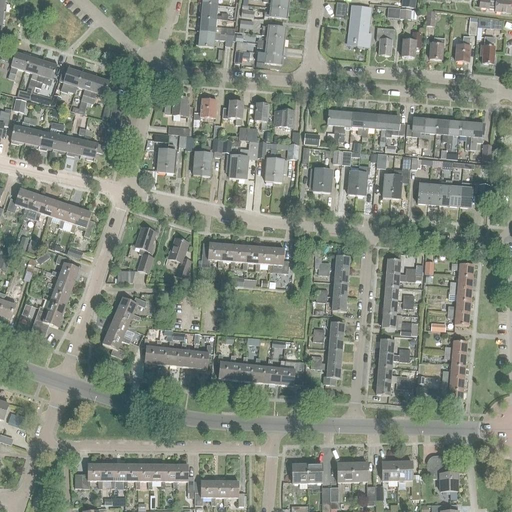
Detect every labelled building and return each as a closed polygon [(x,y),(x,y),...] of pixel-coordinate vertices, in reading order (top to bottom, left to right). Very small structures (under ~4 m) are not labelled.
[(284,10),(284,12),(286,12),(287,2),(267,0),(262,0),(262,4),(270,5),(270,9),(281,11),(282,9),(284,10)] [(402,0),(401,8),(415,10),(416,0),(402,0)] [(511,2),(496,0),(496,2),(481,0),(479,9),(495,11),(494,13),(510,15),(511,2)] [(346,19),(347,5),(336,4),(335,18),(346,19)] [(226,22),(227,16),(221,15),(220,17),(215,17),(216,7),(199,6),(198,14),(201,14),(200,20),(198,20),(215,21),(226,22)] [(348,43),(354,43),(354,45),(355,45),(355,44),(356,44),(356,48),(369,49),(370,36),(367,35),(370,10),(352,8),(349,29),(351,30),(351,33),(349,33),(348,43)] [(286,12),(284,12),(284,10),(282,9),(281,11),(270,9),(269,14),(263,13),(263,18),(285,21),(286,12)] [(399,21),(400,10),(388,10),(387,20),(399,21)] [(252,20),(253,13),(249,12),(241,11),(240,18),(252,20)] [(410,20),(411,11),(401,11),(400,21),(410,22),(410,20)] [(434,28),(435,14),(427,13),(426,28),(434,28)] [(214,28),(215,21),(198,20),(197,28),(199,28),(199,34),(231,37),(234,37),(235,31),(214,28)] [(494,31),(495,21),(478,20),(477,29),(494,31)] [(239,22),(238,35),(243,36),(243,30),(252,31),(253,24),(239,22)] [(476,36),(477,24),(474,24),(469,23),(468,36),(476,36)] [(283,41),(284,30),(262,28),(261,37),(266,38),(278,39),(278,38),(281,38),(280,41),(283,41)] [(376,30),(375,43),(379,43),(378,57),(389,58),(390,47),(393,47),(394,31),(376,30)] [(230,48),(231,37),(199,34),(198,40),(196,39),(195,48),(212,50),(213,41),(224,43),(224,47),(230,48)] [(401,59),(414,60),(415,49),(420,50),(421,36),(413,35),(412,44),(402,43),(401,59)] [(257,43),(256,46),(282,49),(283,41),(280,41),(281,38),(278,38),(278,39),(266,38),(266,42),(257,42),(257,43)] [(455,63),(468,64),(469,48),(468,48),(469,39),(463,38),(462,47),(456,47),(455,63)] [(493,48),(494,39),(484,38),(483,48),(481,47),(480,57),(482,58),(482,65),(493,66),(495,48),(493,48)] [(433,46),(430,46),(429,61),(441,62),(442,47),(444,47),(444,41),(433,40),(433,46)] [(281,59),(282,49),(256,46),(256,50),(265,51),(264,56),(276,57),(276,55),(279,56),(278,59),(281,59)] [(16,52),(16,55),(15,55),(11,69),(9,74),(10,74),(16,76),(17,71),(25,73),(30,56),(30,57),(22,55),(22,57),(16,55),(17,52),(16,52)] [(249,55),(235,53),(233,65),(240,66),(241,60),(248,61),(249,55)] [(257,55),(256,64),(280,67),(281,59),(278,59),(279,56),(276,55),(276,57),(264,56),(257,55)] [(30,56),(25,73),(32,75),(30,81),(36,83),(43,61),(42,63),(37,62),(37,59),(30,57),(30,56)] [(43,61),(36,83),(42,85),(50,87),(52,82),(56,68),(57,65),(56,65),(49,63),(49,65),(43,64),(44,61),(43,61)] [(63,84),(63,85),(62,90),(61,90),(60,93),(67,95),(67,93),(69,87),(77,89),(83,72),(82,72),(82,73),(75,70),(75,71),(74,73),(69,71),(69,70),(69,68),(68,71),(67,72),(63,71),(64,70),(63,69),(59,83),(63,84)] [(95,79),(89,77),(90,76),(90,75),(83,73),(83,72),(77,89),(84,91),(83,96),(89,98),(96,77),(96,76),(95,78),(95,79)] [(10,74),(8,80),(14,82),(16,76),(10,74)] [(89,98),(95,100),(96,95),(104,98),(109,84),(110,81),(109,81),(102,79),(101,80),(101,81),(95,79),(96,78),(96,77),(89,98)] [(46,93),(43,105),(49,107),(52,95),(46,93)] [(33,95),(30,102),(40,105),(42,98),(33,95)] [(115,95),(112,106),(124,108),(126,97),(115,95)] [(83,96),(81,103),(87,105),(89,98),(83,96)] [(57,110),(60,100),(54,98),(51,108),(57,110)] [(172,117),(187,119),(188,108),(186,108),(187,100),(173,99),(173,106),(165,105),(164,116),(172,116),(172,117)] [(20,108),(24,109),(26,102),(16,100),(13,112),(19,113),(20,108)] [(215,120),(217,103),(201,102),(200,115),(194,114),(193,121),(199,122),(199,119),(215,120)] [(228,104),(228,111),(222,110),(221,120),(235,121),(234,127),(240,128),(240,121),(241,121),(242,105),(228,104)] [(268,107),(255,106),(254,123),(261,124),(260,132),(266,132),(268,107)] [(123,113),(111,110),(110,116),(121,119),(123,113)] [(279,112),(279,114),(275,114),(274,115),(273,129),(292,130),(293,113),(279,112)] [(0,141),(3,126),(8,127),(10,116),(4,114),(0,113),(0,141)] [(338,148),(338,144),(340,115),(328,114),(327,127),(334,128),(333,147),(338,148)] [(352,116),(340,115),(338,144),(344,144),(344,131),(351,132),(351,129),(352,116)] [(108,122),(120,124),(121,119),(110,116),(108,122)] [(362,137),(363,117),(352,116),(351,129),(358,130),(358,137),(362,137)] [(374,131),(375,118),(363,117),(362,137),(362,139),(367,140),(367,130),(374,131)] [(28,130),(29,125),(30,119),(24,118),(21,129),(14,127),(10,145),(19,146),(19,145),(24,147),(28,130)] [(375,118),(374,131),(381,131),(381,138),(385,139),(387,118),(375,118)] [(399,119),(387,118),(385,139),(389,139),(390,132),(397,133),(397,137),(404,138),(405,126),(398,126),(399,119)] [(418,149),(422,149),(425,122),(413,121),(412,127),(407,127),(407,138),(412,139),(412,134),(419,134),(418,149)] [(120,124),(108,122),(107,127),(119,130),(120,124)] [(429,135),(435,136),(437,123),(425,122),(422,149),(427,150),(429,135)] [(437,123),(435,136),(443,136),(442,143),(447,143),(448,123),(437,123)] [(452,137),(459,138),(460,124),(448,123),(447,143),(446,150),(451,151),(452,137)] [(466,138),(465,145),(465,152),(470,152),(471,125),(460,124),(459,138),(466,138)] [(483,126),(471,125),(470,152),(476,152),(476,145),(482,146),(482,140),(483,126)] [(169,129),(168,135),(188,137),(189,131),(169,129)] [(30,149),(38,151),(42,133),(28,130),(24,147),(31,148),(30,149)] [(98,146),(90,144),(92,133),(86,131),(85,137),(84,143),(81,159),(86,160),(86,161),(94,163),(95,160),(96,154),(103,155),(104,147),(98,146)] [(256,144),(257,131),(248,131),(247,143),(256,144)] [(53,153),(56,137),(42,133),(38,151),(46,153),(47,151),(53,153)] [(320,136),(304,135),(303,146),(318,148),(320,136)] [(154,136),(154,143),(168,144),(168,137),(154,136)] [(66,157),(70,140),(56,137),(53,153),(58,154),(58,155),(66,157)] [(186,150),(187,139),(179,138),(178,150),(186,150)] [(81,159),(84,143),(70,140),(66,157),(74,159),(74,157),(81,159)] [(214,154),(214,160),(221,160),(222,141),(212,140),(211,154),(214,154)] [(232,143),(223,142),(221,155),(231,156),(232,143)] [(239,156),(239,158),(237,181),(246,182),(246,176),(247,162),(256,163),(258,145),(249,144),(248,152),(239,151),(239,156)] [(257,160),(265,161),(266,145),(259,144),(257,160)] [(167,152),(165,174),(174,175),(176,153),(174,153),(174,148),(168,147),(167,152)] [(288,147),(287,161),(297,162),(298,148),(288,147)] [(395,147),(387,147),(386,154),(394,155),(395,147)] [(493,148),(483,147),(481,163),(491,164),(493,148)] [(203,155),(201,176),(201,178),(209,179),(210,176),(212,156),(209,156),(210,148),(204,148),(203,155)] [(274,161),(275,152),(270,151),(270,161),(266,161),(265,183),(273,184),(275,161),(274,161)] [(157,174),(165,174),(167,152),(159,152),(157,174)] [(340,167),(341,154),(334,153),(332,166),(340,167)] [(351,154),(350,154),(343,154),(342,167),(350,167),(351,159),(360,159),(360,154),(351,154)] [(201,178),(201,176),(203,155),(195,155),(193,176),(193,177),(201,178)] [(385,171),(386,157),(377,156),(376,170),(385,171)] [(229,180),(237,181),(239,158),(227,158),(226,172),(229,172),(229,180)] [(409,172),(410,160),(403,159),(402,172),(409,172)] [(418,160),(412,159),(411,171),(417,172),(417,170),(420,170),(421,167),(431,167),(432,162),(418,161),(418,160)] [(273,184),(282,184),(282,175),(286,176),(287,162),(275,161),(273,184)] [(358,175),(358,176),(356,197),(365,198),(366,176),(369,176),(369,169),(358,168),(358,175)] [(321,195),(323,176),(323,172),(311,171),(310,176),(309,190),(313,190),(313,194),(321,195)] [(323,172),(323,176),(321,195),(329,195),(331,176),(332,173),(323,172)] [(393,172),(393,179),(391,201),(399,201),(401,185),(408,185),(409,172),(402,172),(402,173),(393,172)] [(356,197),(358,176),(358,175),(349,174),(348,197),(356,197)] [(382,200),(391,201),(393,179),(384,178),(382,200)] [(418,205),(427,206),(429,183),(420,182),(418,205)] [(438,207),(448,208),(450,189),(451,189),(452,183),(445,182),(445,184),(440,184),(438,207)] [(440,184),(429,183),(427,206),(438,207),(440,184)] [(459,208),(470,209),(471,193),(476,193),(476,186),(461,184),(460,190),(459,208)] [(478,186),(476,210),(486,211),(488,186),(478,186)] [(451,189),(450,189),(448,208),(459,208),(460,190),(451,189)] [(16,207),(24,210),(26,210),(31,195),(19,191),(15,202),(10,200),(6,212),(14,214),(16,207)] [(26,210),(24,210),(22,217),(26,218),(28,211),(36,214),(38,214),(43,199),(31,195),(26,210)] [(47,221),(48,218),(50,218),(55,203),(43,199),(38,214),(36,214),(34,221),(37,222),(39,219),(47,221)] [(67,207),(55,203),(50,218),(48,218),(47,221),(46,225),(49,226),(50,223),(58,226),(59,222),(62,222),(67,207)] [(71,226),(72,226),(73,226),(79,211),(67,207),(62,222),(59,222),(58,226),(57,229),(61,230),(64,223),(71,226)] [(94,224),(88,222),(91,215),(79,211),(73,226),(72,226),(71,226),(69,233),(73,234),(75,227),(85,230),(83,238),(88,240),(94,224)] [(155,234),(141,230),(134,249),(139,251),(138,256),(142,257),(137,272),(147,276),(152,260),(146,258),(148,254),(151,255),(153,247),(151,246),(155,234)] [(188,245),(174,241),(170,254),(169,253),(167,260),(181,265),(176,279),(184,281),(190,264),(182,261),(188,245)] [(218,263),(220,263),(221,246),(208,245),(207,257),(202,256),(201,262),(201,268),(201,269),(209,270),(210,262),(218,263)] [(221,246),(220,263),(218,263),(218,270),(222,271),(222,263),(230,264),(232,264),(234,247),(221,246)] [(243,265),(245,265),(246,248),(234,247),(232,264),(230,264),(231,271),(234,272),(235,264),(243,265)] [(246,248),(245,265),(243,265),(243,272),(247,272),(248,265),(255,266),(257,266),(259,249),(246,248)] [(35,251),(28,249),(26,255),(33,257),(35,251)] [(69,249),(66,256),(80,260),(82,254),(69,249)] [(260,266),(267,267),(270,267),(271,250),(259,249),(257,266),(255,266),(256,273),(259,274),(260,266)] [(284,251),(271,250),(270,267),(267,267),(268,274),(271,274),(272,272),(282,273),(282,275),(287,276),(289,263),(283,263),(284,251)] [(0,269),(4,271),(8,259),(1,257),(0,258),(0,269)] [(25,260),(19,257),(16,265),(23,267),(25,260)] [(60,275),(59,277),(74,282),(79,270),(68,266),(70,261),(58,257),(55,264),(62,267),(60,275)] [(41,258),(36,261),(39,266),(44,263),(41,258)] [(335,258),(334,272),(347,273),(348,259),(335,258)] [(31,273),(35,262),(29,260),(26,272),(31,273)] [(386,276),(399,277),(400,264),(387,263),(386,276)] [(434,264),(425,263),(424,275),(433,276),(434,264)] [(459,271),(458,278),(472,279),(473,267),(451,265),(451,271),(459,271)] [(416,270),(416,273),(405,272),(405,278),(415,279),(421,280),(422,270),(416,270)] [(333,285),(346,286),(347,273),(334,272),(333,285)] [(60,275),(52,273),(51,276),(58,279),(55,287),(55,289),(70,294),(74,282),(59,277),(60,275)] [(121,273),(121,284),(134,285),(134,273),(121,273)] [(405,278),(399,277),(386,276),(385,290),(398,291),(398,284),(415,286),(415,279),(405,278)] [(471,291),(472,279),(458,278),(458,284),(450,283),(450,289),(471,291)] [(243,280),(231,279),(230,287),(243,288),(243,280)] [(250,289),(256,289),(256,285),(256,282),(244,281),(243,288),(250,289)] [(51,298),(50,301),(66,306),(70,294),(55,289),(55,287),(48,284),(47,288),(54,290),(51,298)] [(346,286),(333,285),(333,299),(345,300),(346,286)] [(457,295),(456,302),(470,303),(471,291),(450,289),(449,295),(457,295)] [(385,290),(384,304),(397,305),(397,298),(398,291),(385,290)] [(47,310),(46,313),(61,318),(66,306),(50,301),(51,298),(44,296),(42,299),(49,302),(47,310)] [(345,300),(333,299),(332,313),(344,313),(345,300)] [(117,312),(132,318),(131,320),(132,320),(139,323),(140,319),(133,316),(137,307),(144,310),(146,305),(135,300),(133,305),(122,300),(117,312)] [(2,303),(0,310),(0,316),(10,320),(15,304),(9,302),(8,305),(2,303)] [(448,308),(447,314),(469,315),(470,303),(456,302),(455,308),(448,308)] [(383,317),(395,318),(397,305),(384,304),(383,317)] [(44,339),(48,327),(57,330),(61,318),(46,313),(47,310),(39,308),(38,311),(45,314),(42,323),(35,321),(30,334),(44,339)] [(131,320),(132,318),(117,312),(112,323),(127,330),(126,332),(127,332),(134,334),(135,331),(128,328),(132,320),(131,320)] [(468,328),(469,315),(447,314),(447,319),(454,320),(454,327),(468,328)] [(395,318),(383,317),(382,331),(394,332),(395,318)] [(126,332),(127,330),(112,323),(107,334),(122,341),(121,343),(129,346),(130,342),(123,339),(127,332),(126,332)] [(430,331),(444,333),(444,326),(431,324),(430,331)] [(330,325),(330,332),(329,339),(342,340),(343,326),(330,325)] [(401,326),(400,337),(417,339),(418,327),(411,326),(411,327),(401,326)] [(121,343),(122,341),(107,334),(102,346),(112,350),(109,356),(122,361),(125,353),(118,350),(121,343)] [(342,340),(329,339),(328,352),(341,353),(342,340)] [(156,367),(158,350),(161,350),(161,342),(157,342),(156,350),(148,349),(148,341),(145,341),(144,348),(145,348),(144,365),(156,367)] [(169,368),(171,351),(173,352),(173,344),(169,343),(168,351),(161,350),(158,350),(156,367),(169,368)] [(392,358),(392,356),(393,344),(381,343),(380,357),(392,358)] [(444,348),(444,354),(466,356),(467,344),(452,343),(452,349),(444,348)] [(181,369),(183,353),(186,353),(186,345),(183,345),(182,353),(173,352),(171,351),(169,368),(181,369)] [(186,353),(183,353),(181,369),(194,371),(195,354),(198,354),(198,346),(195,346),(194,354),(186,353)] [(198,354),(195,354),(194,371),(206,372),(208,355),(210,356),(211,348),(207,347),(206,355),(197,355),(198,354)] [(340,367),(341,353),(328,352),(327,366),(340,367)] [(451,361),(451,367),(465,368),(466,356),(444,354),(443,360),(451,361)] [(231,382),(232,366),(234,366),(235,358),(231,358),(230,365),(222,365),(222,357),(219,356),(218,364),(219,364),(218,381),(231,382)] [(398,358),(392,358),(380,357),(378,370),(391,371),(392,363),(398,363),(398,365),(408,365),(409,359),(398,358)] [(243,367),(234,366),(232,366),(231,382),(243,383),(245,367),(247,367),(247,359),(243,359),(243,367)] [(247,367),(245,367),(243,383),(255,384),(257,368),(259,368),(259,360),(256,360),(255,368),(247,367)] [(255,384),(268,386),(269,369),(272,369),(272,362),(268,361),(268,369),(259,368),(257,368),(255,384)] [(272,369),(269,369),(268,386),(280,387),(282,370),(284,371),(284,363),(280,363),(280,370),(272,369)] [(293,371),(284,371),(282,370),(280,387),(293,388),(293,385),(302,386),(304,364),(294,364),(293,371)] [(322,365),(311,364),(311,371),(327,372),(326,379),(324,379),(324,387),(335,388),(336,380),(339,380),(340,367),(327,366),(322,365)] [(442,372),(442,378),(464,380),(465,368),(451,367),(450,373),(442,372)] [(391,378),(391,371),(378,370),(377,383),(390,384),(396,385),(397,378),(391,378)] [(449,385),(449,391),(463,392),(464,380),(442,378),(441,384),(449,385)] [(390,384),(377,383),(376,397),(389,398),(390,384)] [(407,385),(407,386),(396,385),(396,391),(406,392),(406,393),(412,394),(412,385),(407,385)] [(416,389),(415,399),(423,400),(424,390),(416,389)] [(462,405),(463,392),(449,391),(448,398),(440,397),(440,403),(462,405)] [(0,403),(0,421),(2,423),(8,406),(0,403)] [(29,422),(16,417),(12,427),(26,431),(29,422)] [(445,476),(445,466),(445,464),(444,462),(443,461),(441,459),(440,459),(438,459),(435,459),(433,459),(431,460),(430,461),(429,462),(428,464),(428,466),(428,480),(439,480),(440,493),(450,493),(457,493),(456,484),(458,484),(458,475),(445,476)] [(397,483),(396,463),(381,464),(382,483),(397,483)] [(419,477),(411,477),(411,463),(396,463),(397,483),(411,482),(412,487),(411,487),(411,501),(419,501),(419,477)] [(352,483),(352,464),(337,465),(337,484),(352,483)] [(366,464),(352,464),(352,483),(367,483),(366,464)] [(298,484),(307,484),(307,465),(291,466),(292,485),(286,485),(286,498),(295,497),(295,489),(298,488),(298,484)] [(321,465),(307,465),(307,484),(321,484),(321,465)] [(99,483),(100,467),(87,467),(87,479),(81,479),(81,491),(89,491),(89,483),(97,483),(99,483)] [(100,467),(99,483),(97,483),(98,491),(102,491),(102,483),(110,483),(112,483),(112,467),(100,467)] [(114,483),(122,484),(125,484),(125,467),(112,467),(112,483),(110,483),(110,491),(114,491),(114,483)] [(125,467),(125,484),(122,484),(123,491),(127,491),(127,484),(135,484),(137,484),(137,467),(125,467)] [(137,467),(137,484),(135,484),(135,492),(139,492),(139,484),(147,484),(150,484),(150,467),(137,467)] [(152,484),(160,484),(162,484),(162,467),(150,467),(150,484),(147,484),(148,492),(152,492),(152,484)] [(162,467),(162,484),(160,484),(160,492),(164,492),(164,484),(172,484),(175,484),(175,467),(162,467)] [(175,467),(175,484),(172,484),(173,492),(177,492),(177,484),(187,484),(187,492),(193,492),(193,480),(188,480),(188,468),(175,467)] [(210,500),(212,500),(213,483),(200,483),(200,495),(194,495),(194,508),(202,508),(202,500),(210,500)] [(223,500),(225,500),(225,484),(213,483),(212,500),(210,500),(211,508),(215,508),(215,500),(223,500)] [(238,484),(225,484),(225,500),(223,500),(223,508),(227,508),(227,500),(238,500),(238,508),(244,508),(244,495),(238,495),(238,484)] [(375,502),(375,488),(366,489),(367,502),(375,502)] [(383,502),(382,488),(375,488),(375,502),(376,509),(382,508),(382,502),(383,502)] [(330,511),(330,503),(330,489),(322,490),(322,511),(330,511)] [(330,489),(330,503),(338,503),(338,489),(329,489),(330,489)]
